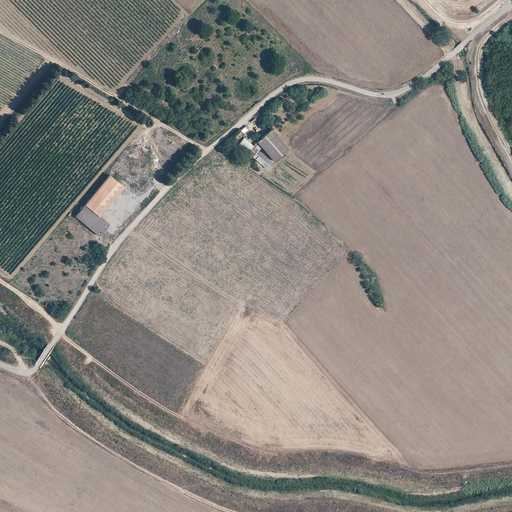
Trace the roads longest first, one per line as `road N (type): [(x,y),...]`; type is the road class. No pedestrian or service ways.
road 1 (unclassified): [(511,3),(393,94),(306,79),(277,90),(134,223),(37,366),(19,372),(0,365)]
road 2 (track): [(33,369),(116,430),(227,486),(407,511)]
